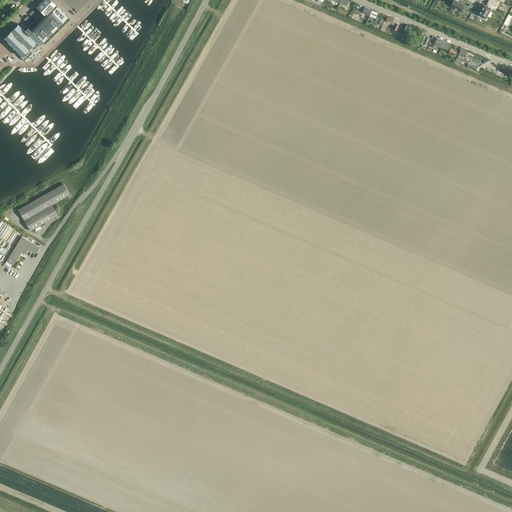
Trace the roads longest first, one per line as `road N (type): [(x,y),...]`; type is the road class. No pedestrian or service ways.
road 1 (unclassified): [(0,369),(206,0)]
road 2 (residential): [(511,67),(357,0)]
road 3 (unknown): [(45,246),(130,140)]
